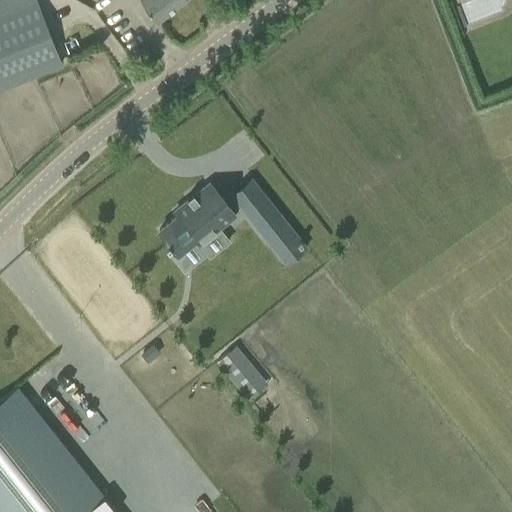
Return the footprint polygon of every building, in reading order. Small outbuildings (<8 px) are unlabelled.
[(0,0),(0,88),(61,63),(35,0),(0,0)] [(141,0),(157,20),(182,0),(141,0)] [(176,210),(157,224),(165,234),(163,236),(166,239),(168,237),(175,246),(171,249),(183,265),(203,249),(209,257),(231,239),(220,225),(216,221),(232,208),(224,197),(211,180),(208,178),(184,196),(173,206),(176,210)] [(266,193),(246,209),(262,228),(264,226),(278,243),(295,229),(266,193)] [(246,398),(265,380),(230,342),(211,359),(246,398)] [(0,399),(0,507),(3,511),(115,511),(16,386),(0,399)]
